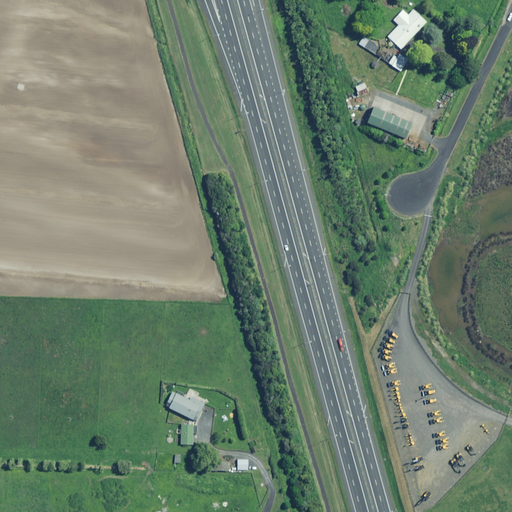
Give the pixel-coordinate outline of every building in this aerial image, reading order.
[(426,22),(413,10),(408,15),(403,10),(393,20),(399,25),(388,37),(401,49),(426,22)] [(393,55),(388,63),(400,71),(408,60),(399,54),(397,57),(393,55)] [(416,125),(377,108),(368,129),(408,145),(416,125)] [(190,400),(172,392),(165,407),(196,421),(204,403),(191,397),(190,400)] [(192,445),(194,425),(182,425),(181,444),(192,445)] [(248,460),(238,460),(238,470),(248,470),(248,460)] [(227,471),(227,463),(217,463),(217,465),(212,465),(212,471),(227,471)]
